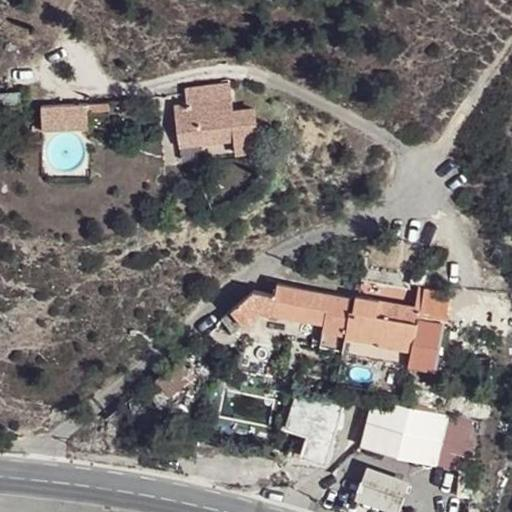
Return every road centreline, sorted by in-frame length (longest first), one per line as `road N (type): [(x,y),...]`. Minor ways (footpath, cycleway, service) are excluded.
road 1 (primary): [(215,511),(0,473)]
road 2 (track): [(424,173),(511,43)]
